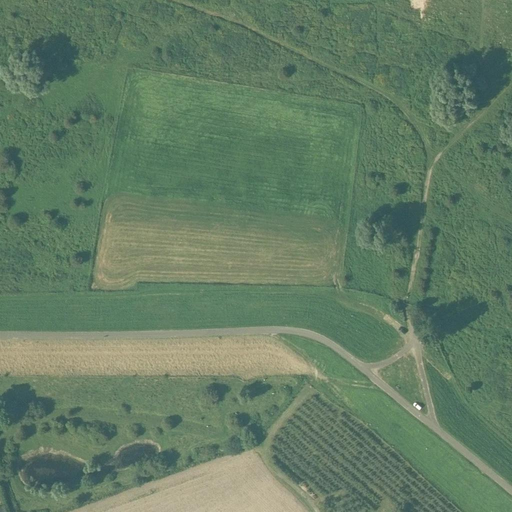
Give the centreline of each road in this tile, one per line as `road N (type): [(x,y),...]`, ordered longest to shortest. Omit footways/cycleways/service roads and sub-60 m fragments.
road 1 (unclassified): [(361,367),(322,339),(290,330),(0,334)]
road 2 (track): [(315,511),(265,456),(269,434),(314,378)]
